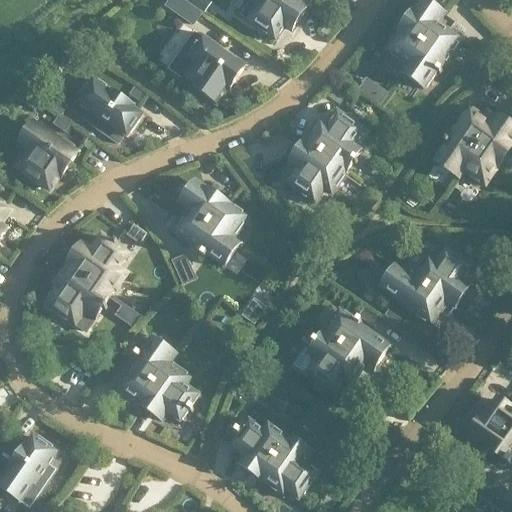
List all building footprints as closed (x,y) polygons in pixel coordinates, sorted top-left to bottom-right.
[(193,26),(201,14),(181,0),(171,0),(166,7),(193,26)] [(211,3),(206,0),(183,0),(204,14),(211,3)] [(245,0),(250,3),(240,17),(247,21),(247,22),(274,41),(284,27),(291,32),(306,11),(290,0),(245,0)] [(290,0),(306,11),(307,9),(312,0),(290,0)] [(408,67),(443,17),(443,16),(422,2),(387,52),(408,67)] [(455,25),(443,17),(408,67),(402,75),(425,91),(460,41),(449,33),(455,25)] [(175,77),(184,82),(216,104),(226,89),(229,91),(245,69),(202,39),(194,33),(178,55),(186,62),(175,77)] [(118,145),(124,137),(127,140),(143,117),(93,82),(71,112),(118,145)] [(481,121),(470,113),(435,163),(458,179),(499,120),(487,112),(481,121)] [(305,144),(347,173),(362,151),(354,146),(364,132),(337,113),(327,127),(320,122),(305,144)] [(70,125),(59,117),(53,125),(64,134),(70,125)] [(511,145),(511,129),(499,120),(463,171),(484,185),(511,145)] [(78,155),(35,125),(19,148),(27,154),(17,168),(49,191),(59,176),(62,178),(78,155)] [(297,171),(287,185),(314,204),(324,190),(332,195),(347,173),(305,144),(289,166),(297,171)] [(181,205),(231,240),(246,219),(195,184),(181,205)] [(239,246),(231,240),(181,205),(172,217),(181,223),(173,234),(223,269),(239,246)] [(0,241),(7,232),(0,226),(0,225),(9,213),(0,206),(0,241)] [(127,237),(139,245),(147,234),(134,226),(127,237)] [(69,268),(110,297),(125,275),(118,271),(128,257),(101,238),(91,251),(84,246),(69,268)] [(414,280),(455,309),(470,288),(462,283),(472,269),(445,250),(435,264),(428,259),(414,280)] [(197,281),(185,255),(171,262),(182,287),(197,281)] [(57,292),(47,306),(86,333),(110,297),(69,268),(54,290),(57,292)] [(447,321),(455,309),(414,280),(396,268),(381,291),(431,326),(438,315),(447,321)] [(107,308),(133,327),(142,316),(115,297),(107,308)] [(256,324),(267,306),(254,298),(243,316),(256,324)] [(365,308),(358,317),(371,326),(377,317),(365,308)] [(391,308),(385,317),(397,324),(403,316),(391,308)] [(374,371),(390,348),(340,313),(324,336),(365,364),(374,371)] [(350,385),(365,364),(324,336),(309,357),(316,362),(307,376),(333,394),(343,380),(350,385)] [(118,391),(140,407),(169,366),(175,357),(153,341),(118,391)] [(166,415),(180,424),(199,397),(185,388),(190,381),(169,366),(140,407),(161,422),(166,415)] [(478,422),(469,435),(491,450),(489,451),(505,463),(504,464),(509,468),(510,466),(511,467),(511,411),(496,401),(486,415),(484,414),(483,415),(478,422)] [(239,466),(261,481),(296,430),(273,415),(268,421),(266,420),(264,422),(254,415),(249,422),(231,450),(244,459),(239,466)] [(285,493),(299,503),(323,468),(311,460),(315,455),(313,453),(318,446),(296,430),(261,481),(283,496),(285,493)] [(0,485),(0,489),(29,510),(56,472),(48,466),(56,454),(33,438),(26,448),(17,461),(16,461),(16,462),(10,471),(0,485)]
